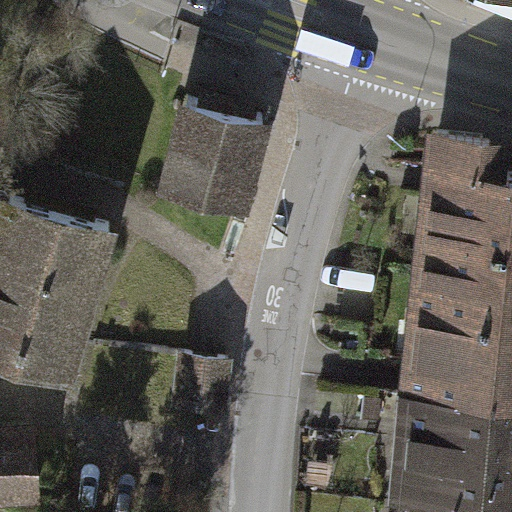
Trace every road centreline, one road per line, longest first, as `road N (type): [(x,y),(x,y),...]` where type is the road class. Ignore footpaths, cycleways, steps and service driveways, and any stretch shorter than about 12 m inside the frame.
road 1 (residential): [(371,35),(339,113),(303,242),(274,381),(264,511)]
road 2 (tertiary): [(511,85),(371,35)]
